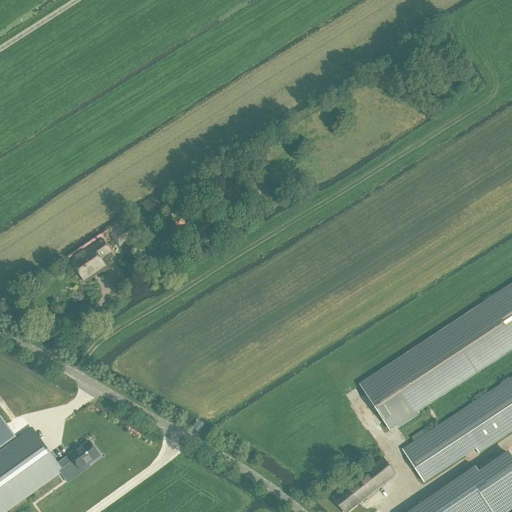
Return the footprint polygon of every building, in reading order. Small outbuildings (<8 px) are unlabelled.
[(245,207),(254,201),(243,185),(247,182),(242,174),(216,193),(224,205),(229,202),(232,205),(240,200),(245,207)] [(121,227),(109,235),(118,248),(130,240),(134,237),(125,224),(121,227)] [(114,258),(110,252),(101,240),(74,259),(76,262),(73,264),(77,270),(77,273),(79,277),(82,277),(86,283),(101,273),(105,274),(111,270),(111,266),(108,262),(114,258)] [(511,286),(361,386),(389,429),(396,424),(398,428),(420,414),(417,411),(511,348),(511,286)] [(511,377),(402,450),(424,483),(476,449),(479,454),(511,431),(511,377)] [(0,448),(16,437),(4,421),(0,415),(0,448)] [(80,470),(99,456),(89,442),(69,455),(57,464),(32,429),(0,451),(0,511),(5,511),(63,472),(61,470),(73,461),(80,470)] [(345,511),(347,511),(395,474),(383,459),(334,498),(345,511)] [(499,511),(489,495),(492,492),(475,467),(409,511),(499,511)]
